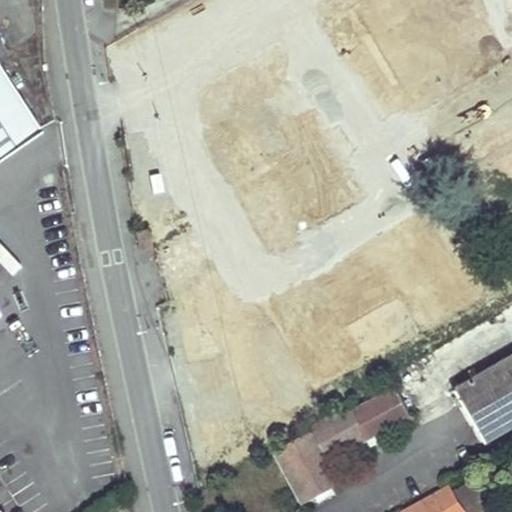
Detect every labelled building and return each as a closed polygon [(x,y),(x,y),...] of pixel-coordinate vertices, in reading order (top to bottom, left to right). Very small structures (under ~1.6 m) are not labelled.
[(464,66),(425,0),(318,0),(214,60),(279,173),(298,162),(464,66)] [(511,0),(425,0),(464,66),(511,37),(511,0)] [(511,37),(464,66),(298,162),(312,186),(511,71),(511,37)] [(0,153),(41,128),(0,64),(0,49),(5,46),(0,38),(0,153)] [(511,136),(487,150),(511,192),(511,136)] [(222,232),(251,218),(244,205),(216,219),(222,232)] [(153,246),(150,226),(137,229),(140,248),(153,246)] [(432,322),(377,227),(290,278),(344,373),(432,322)] [(511,424),(511,355),(453,389),(483,441),(511,424)] [(412,417),(396,388),(353,412),(350,405),(312,425),(315,431),(278,452),(304,499),(340,479),(329,459),(412,417)] [(465,511),(449,488),(410,511),(465,511)]
